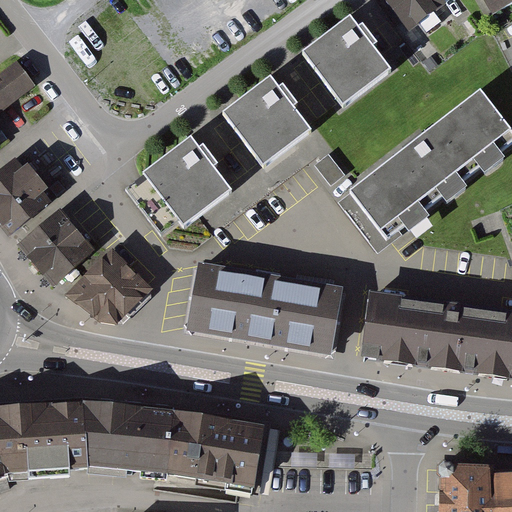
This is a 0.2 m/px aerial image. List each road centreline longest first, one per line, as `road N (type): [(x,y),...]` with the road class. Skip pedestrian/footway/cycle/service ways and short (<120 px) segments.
road 1 (residential): [(333,0),(143,132),(123,137),(103,127),(3,0)]
road 2 (primary): [(414,410),(98,357)]
